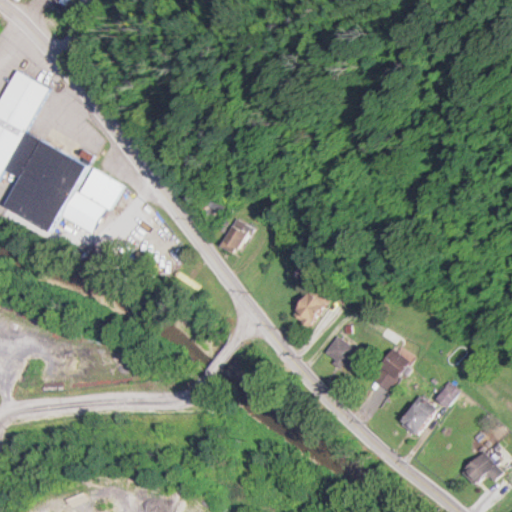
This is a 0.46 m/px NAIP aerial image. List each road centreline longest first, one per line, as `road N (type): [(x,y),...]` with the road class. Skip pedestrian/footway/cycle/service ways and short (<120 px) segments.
road 1 (tertiary): [(467,511),(310,372),(16,13)]
road 2 (residential): [(216,366),(206,383),(177,396),(0,413)]
